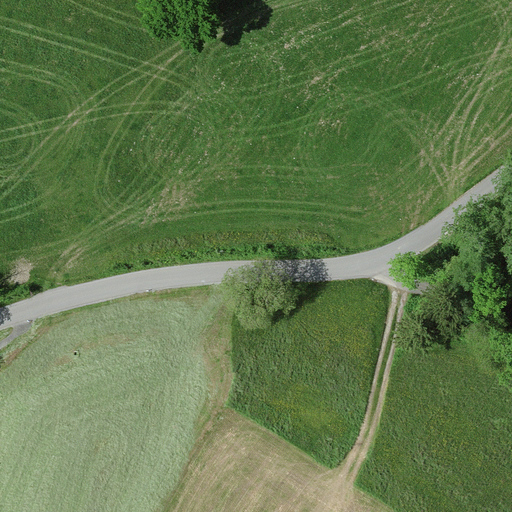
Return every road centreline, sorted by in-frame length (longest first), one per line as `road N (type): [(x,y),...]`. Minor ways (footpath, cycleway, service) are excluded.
road 1 (residential): [(0,320),(158,279),(378,263),(511,171)]
road 2 (track): [(511,310),(392,276),(378,263)]
road 3 (track): [(403,279),(374,400)]
